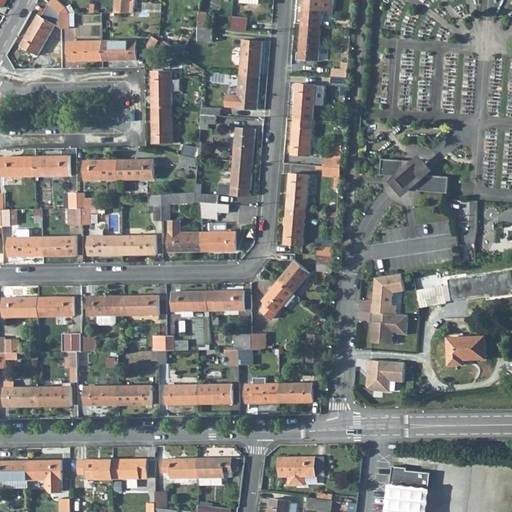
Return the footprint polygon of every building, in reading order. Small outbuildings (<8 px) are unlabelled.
[(66,7),(57,0),(52,0),(50,3),(62,13),(69,13),(75,13),(76,13),(72,4),(66,7)] [(134,12),(135,0),(123,0),(122,12),(134,12)] [(333,0),(304,0),(303,23),(322,25),(323,11),(333,11),(333,0)] [(207,27),(208,12),(200,11),(199,26),(207,27)] [(70,26),(69,13),(62,13),(62,29),(70,28),(70,26)] [(56,24),(38,15),(22,45),(40,54),(56,24)] [(247,30),(248,17),(239,16),(236,16),(233,16),(232,23),(232,29),(247,30)] [(319,60),(322,25),(303,23),(300,59),(319,60)] [(199,26),(190,40),(213,41),(214,27),(207,27),(199,26)] [(164,39),(174,40),(175,33),(164,32),(164,39)] [(152,53),(160,40),(153,36),(146,49),(152,53)] [(138,59),(137,39),(103,40),(104,59),(138,59)] [(260,75),(263,41),(244,39),(241,73),(260,75)] [(104,59),(103,40),(70,41),(70,60),(104,59)] [(170,47),(181,54),(184,48),(171,43),(170,47)] [(181,54),(187,58),(189,56),(186,54),(189,49),(185,46),(184,48),(181,54)] [(342,62),(342,69),(333,68),(332,76),(348,78),(349,63),(342,62)] [(173,106),(172,71),(153,71),(153,106),(173,106)] [(258,108),(260,75),(241,73),(239,107),(258,108)] [(346,98),(348,78),(332,76),(332,85),(342,85),(341,97),(346,98)] [(314,120),(317,85),(298,83),(295,119),(314,120)] [(215,108),(216,100),(203,99),(202,114),(217,115),(221,115),(222,108),(215,108)] [(173,142),(173,106),(153,106),(154,142),(173,142)] [(217,123),(217,115),(202,114),(201,128),(209,129),(209,123),(217,123)] [(312,156),(314,120),(295,119),(292,154),(312,156)] [(254,162),(256,129),(237,127),(235,161),(254,162)] [(334,141),(332,158),(326,157),(326,166),(341,167),(343,142),(334,141)] [(434,170),(420,154),(404,168),(404,170),(402,171),(401,173),(400,175),(400,176),(400,177),(395,176),(389,181),(404,197),(420,183),(420,182),(421,181),(422,180),(423,179),(423,177),(423,176),(423,175),(428,176),(434,170)] [(71,175),(71,155),(37,156),(37,175),(71,175)] [(197,165),(199,158),(186,155),(184,162),(197,165)] [(37,175),(37,156),(2,156),(2,176),(37,175)] [(119,179),(119,159),(85,160),(85,179),(119,179)] [(155,178),(154,159),(119,159),(119,179),(155,178)] [(395,176),(400,177),(400,176),(400,175),(401,173),(402,171),(404,170),(404,168),(404,161),(382,160),(381,175),(395,176)] [(251,196),(254,162),(235,161),(233,184),(221,184),(220,193),(251,196)] [(340,189),(341,167),(326,166),(325,174),(336,175),(335,189),(340,189)] [(307,210),(310,174),(291,173),(288,208),(307,210)] [(428,176),(423,175),(423,176),(423,177),(423,179),(422,180),(421,181),(420,182),(420,183),(419,191),(448,192),(449,177),(428,176)] [(196,193),(196,192),(163,194),(163,220),(170,220),(171,220),(170,203),(195,201),(196,193)] [(79,208),(79,193),(65,193),(65,208),(70,208),(75,208),(79,208)] [(87,198),(87,193),(79,193),(79,208),(83,208),(91,208),(99,208),(99,198),(87,198)] [(219,195),(196,193),(195,201),(203,202),(219,203),(219,195)] [(163,220),(163,194),(149,195),(150,205),(150,211),(155,211),(155,220),(163,220)] [(459,211),(458,216),(469,217),(470,200),(451,200),(451,211),(459,211)] [(230,204),(219,203),(203,202),(203,218),(218,220),(219,214),(219,212),(223,212),(230,212),(230,204)] [(92,223),(91,208),(83,208),(83,223),(92,223)] [(305,245),(307,210),(288,208),(285,244),(305,245)] [(12,225),(12,209),(7,209),(4,209),(4,224),(4,225),(12,225)] [(203,251),(203,232),(181,232),(181,220),(171,220),(170,220),(170,232),(169,232),(170,251),(203,251)] [(237,250),(237,231),(203,232),(203,251),(237,250)] [(124,254),(123,235),(90,236),(90,255),(124,254)] [(157,254),(157,235),(123,235),(124,254),(157,254)] [(44,255),(44,236),(10,237),(10,256),(44,255)] [(78,255),(77,236),(44,236),(44,255),(78,255)] [(319,247),(324,247),(325,239),(316,238),(315,247),(319,247)] [(325,239),(324,247),(319,247),(319,254),(334,256),(336,240),(325,239)] [(333,271),(334,256),(319,254),(316,270),(333,271)] [(311,273),(296,260),(280,280),(294,292),(311,273)] [(457,269),(458,275),(472,273),(471,266),(457,269)] [(372,312),(396,314),(397,305),(392,305),(393,292),(405,290),(402,273),(376,277),(377,285),(376,296),(374,296),(374,304),(373,304),(372,312)] [(264,300),(267,303),(262,310),(273,319),(294,292),(280,280),(264,300)] [(418,290),(421,307),(447,303),(444,285),(418,290)] [(407,287),(408,295),(415,294),(414,286),(407,287)] [(210,310),(210,291),(175,291),(175,311),(184,310),(183,317),(195,316),(195,310),(210,310)] [(245,310),(245,291),(210,291),(210,310),(245,310)] [(160,314),(160,295),(125,296),(125,315),(160,314)] [(75,315),(75,296),(40,297),(40,316),(75,315)] [(125,315),(125,296),(90,296),(90,315),(99,315),(116,315),(125,315)] [(40,316),(40,297),(5,297),(5,316),(40,316)] [(396,314),(372,312),(371,321),(374,321),(372,342),(393,344),(394,332),(398,332),(398,334),(407,334),(408,315),(396,314)] [(116,315),(99,315),(99,322),(101,324),(114,324),(116,322),(116,315)] [(243,333),(243,336),(235,336),(236,349),(240,349),(253,349),(253,333),(243,333)] [(253,333),(253,349),(257,349),(267,348),(267,343),(267,333),(261,333),(253,333)] [(324,363),(326,334),(310,334),(308,362),(324,363)] [(168,350),(168,335),(154,335),(154,350),(160,350),(167,350),(168,350)] [(176,340),(176,335),(168,335),(168,350),(189,350),(189,340),(176,340)] [(7,339),(7,336),(0,336),(0,352),(11,352),(11,339),(7,339)] [(83,351),(83,336),(68,336),(68,347),(72,347),(72,351),(79,351),(83,351)] [(91,346),(91,336),(83,336),(83,351),(96,351),(96,346),(91,346)] [(486,358),(486,336),(449,337),(450,364),(464,364),(464,357),(468,357),(468,358),(486,358)] [(11,352),(19,352),(20,352),(20,339),(11,339),(11,352)] [(240,349),(236,349),(226,349),(226,355),(232,355),(232,364),(240,364),(240,349)] [(253,349),(240,349),(240,364),(254,364),(253,354),(253,349)] [(79,367),(79,351),(72,351),(68,351),(68,357),(67,357),(67,367),(72,367),(79,367)] [(19,352),(11,352),(0,352),(0,367),(7,368),(7,359),(19,359),(19,352)] [(406,363),(368,360),(368,368),(371,368),(370,378),(368,378),(368,386),(372,390),(390,391),(391,379),(395,380),(395,381),(404,382),(406,363)] [(314,401),(314,382),(281,383),(281,402),(314,401)] [(233,403),(233,383),(200,384),(200,403),(233,403)] [(281,402),(281,383),(248,383),(248,402),(281,402)] [(200,403),(200,384),(167,385),(167,404),(200,403)] [(120,404),(120,385),(86,386),(87,405),(120,404)] [(153,404),(153,385),(120,385),(120,404),(153,404)] [(72,405),(72,386),(39,387),(39,405),(72,405)] [(39,405),(39,387),(16,387),(6,387),(6,406),(39,405)] [(280,457),(280,476),(288,476),(305,476),(326,476),(326,457),(280,457)] [(173,478),(199,478),(199,458),(165,459),(165,473),(173,472),(173,478)] [(233,458),(199,458),(199,478),(201,477),(224,477),(233,477),(233,470),(238,470),(238,460),(233,460),(233,458)] [(87,480),(114,479),(114,460),(80,460),(80,474),(87,474),(87,480)] [(148,460),(114,460),(114,479),(124,479),(148,479),(148,460)] [(28,480),(29,480),(29,461),(0,461),(0,480),(3,480),(28,480)] [(63,461),(29,461),(29,480),(47,480),(47,487),(52,492),(63,492),(63,461)] [(394,466),(393,466),(391,484),(391,486),(430,490),(432,473),(408,470),(408,468),(394,466)] [(305,486),(305,476),(288,476),(288,486),(305,486)] [(114,479),(114,491),(124,491),(124,479),(114,479)] [(427,511),(430,490),(391,486),(388,511),(427,511)] [(157,492),(157,503),(157,507),(168,509),(168,492),(157,492)] [(272,498),(270,511),(289,511),(291,501),(272,498)] [(331,511),(333,500),(319,499),(309,498),(308,509),(331,511)] [(61,499),(61,511),(71,511),(72,499),(61,499)] [(157,511),(157,507),(157,503),(149,504),(149,511),(157,511)] [(352,503),(350,511),(357,511),(358,503),(352,503)]
